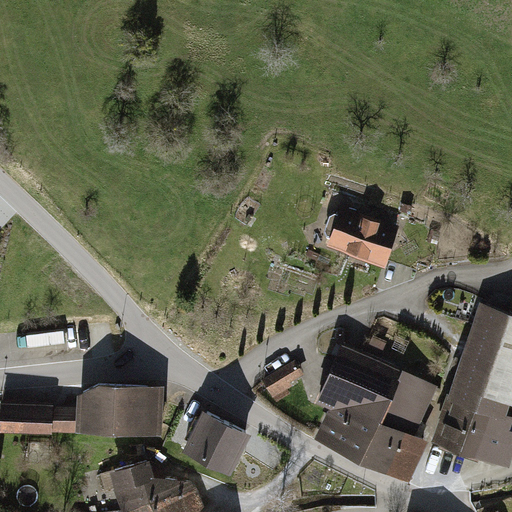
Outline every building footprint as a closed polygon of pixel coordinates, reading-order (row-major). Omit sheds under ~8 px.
[(398,228),(339,205),(323,247),(382,270),(398,228)] [(442,237),(429,233),(425,244),(438,249),(442,237)] [(511,314),(488,307),(457,397),(481,405),(465,453),(508,465),(511,454),(511,434),(507,433),(511,420),(500,417),(502,411),(503,412),(507,399),(511,400),(511,314)] [(381,422),(405,371),(380,359),(387,345),(371,337),(364,352),(344,342),(316,402),(329,408),(316,436),(364,459),(381,422)] [(292,360),(260,381),(261,383),(269,396),(302,375),(292,360)] [(437,386),(405,371),(381,422),(414,437),(437,386)] [(73,430),(73,434),(159,435),(160,387),(96,386),(74,397),(73,405),(0,403),(0,432),(48,434),(48,429),(73,430)] [(465,453),(481,405),(457,397),(449,395),(441,420),(447,422),(440,444),(465,453)] [(247,434),(197,411),(194,418),(190,417),(179,442),(182,444),(178,453),(228,476),(247,434)] [(381,422),(364,459),(405,478),(422,441),(414,437),(381,422)] [(112,471),(125,511),(191,485),(151,482),(146,461),(112,471)] [(190,511),(201,508),(191,485),(125,511),(190,511)] [(63,491),(33,491),(33,511),(63,510),(63,491)]
